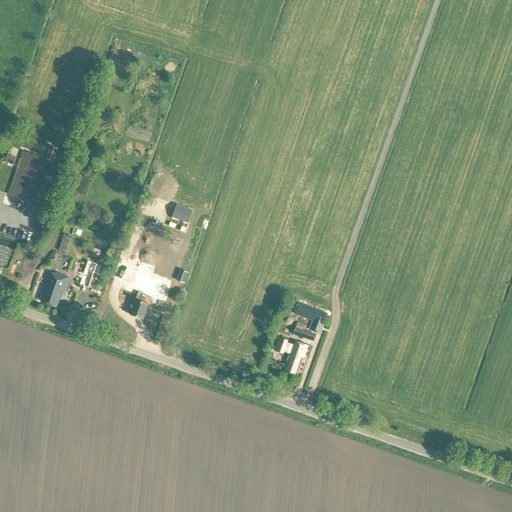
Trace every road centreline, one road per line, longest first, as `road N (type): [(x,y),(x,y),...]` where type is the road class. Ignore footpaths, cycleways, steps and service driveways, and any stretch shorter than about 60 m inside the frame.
road 1 (unclassified): [(511,482),(0,302)]
road 2 (track): [(304,409),(336,323),(337,284),(437,0)]
